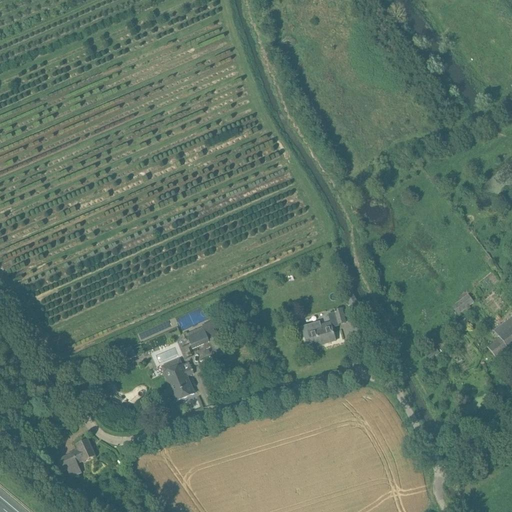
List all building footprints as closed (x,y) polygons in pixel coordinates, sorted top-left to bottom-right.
[(352,308),(359,304),(353,294),(346,298),(352,308)] [(450,306),(455,315),(473,305),(468,295),(450,306)] [(342,309),(334,311),(338,325),(346,323),(342,309)] [(511,314),(511,315),(511,316),(511,317),(494,332),(499,338),(511,328),(511,314)] [(189,338),(188,338),(193,350),(210,342),(209,341),(210,340),(211,340),(214,338),(219,335),(217,331),(215,332),(214,328),(216,327),(213,321),(207,324),(202,326),(203,328),(204,331),(189,338)] [(320,323),(302,328),(305,338),(305,341),(306,345),(307,348),(312,346),(323,343),(323,345),(336,341),(333,332),(331,326),(322,328),(321,325),(320,323)] [(511,348),(511,328),(499,338),(500,339),(509,351),(511,348)] [(497,360),(509,351),(500,339),(488,348),(497,360)] [(136,357),(132,347),(118,353),(122,363),(136,357)] [(217,351),(215,353),(219,360),(230,353),(226,347),(217,351)] [(130,360),(117,366),(121,377),(134,371),(130,360)] [(173,370),(164,374),(165,374),(173,393),(176,402),(194,395),(187,377),(194,374),(191,368),(189,363),(183,366),(182,366),(173,370)] [(43,454),(64,447),(61,439),(46,444),(45,443),(39,445),(43,454)] [(84,463),(87,462),(96,457),(88,440),(76,446),(79,452),(57,462),(63,473),(68,471),(72,479),(82,474),(78,464),(84,462),(84,463)]
